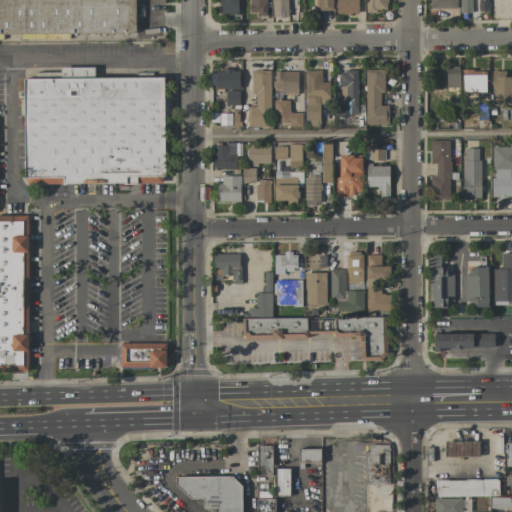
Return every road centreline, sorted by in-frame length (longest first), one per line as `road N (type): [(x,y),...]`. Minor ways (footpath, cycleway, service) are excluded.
road 1 (residential): [(197,406),(192,0)]
road 2 (residential): [(409,398),(411,0)]
road 3 (residential): [(511,225),(193,229)]
road 4 (residential): [(511,40),(193,43)]
road 5 (secondary): [(197,406),(170,391),(0,397)]
road 6 (secondary): [(268,403),(409,398)]
